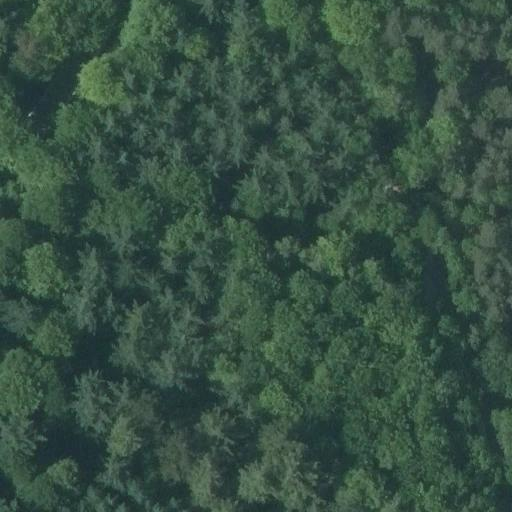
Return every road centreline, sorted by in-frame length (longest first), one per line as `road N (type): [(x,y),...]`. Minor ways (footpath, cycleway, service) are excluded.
road 1 (track): [(314,0),(479,380),(511,481)]
road 2 (tertiary): [(0,156),(73,75),(122,0)]
